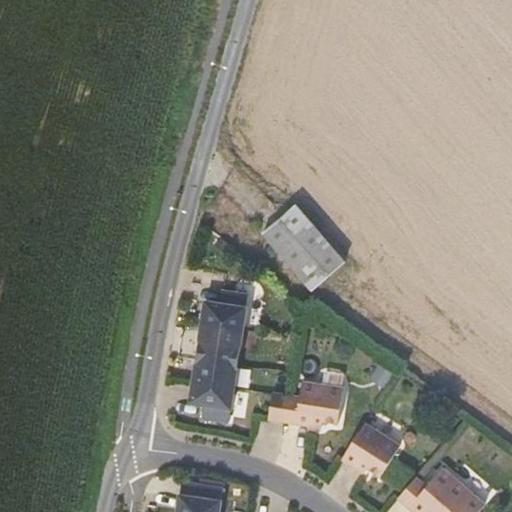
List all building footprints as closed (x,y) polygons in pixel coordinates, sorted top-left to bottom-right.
[(297,203),(264,231),(314,289),(346,262),(297,203)] [(199,418),(226,423),(250,295),(223,290),(220,304),(206,301),(188,402),(202,405),(199,418)] [(369,379),(385,389),(395,375),(379,364),(369,379)] [(273,393),(269,420),(321,428),(322,422),(338,425),(343,389),(302,382),(300,397),(273,393)] [(437,422),(450,432),(459,420),(447,410),(437,422)] [(365,424),(342,460),(364,474),(367,469),(380,477),(400,446),(365,424)] [(412,477),(394,498),(410,511),(474,511),(481,504),(439,468),(423,486),(412,477)] [(182,482),(180,496),(194,498),(196,484),(182,482)] [(219,511),(223,488),(196,484),(194,498),(180,496),(177,511),(219,511)]
